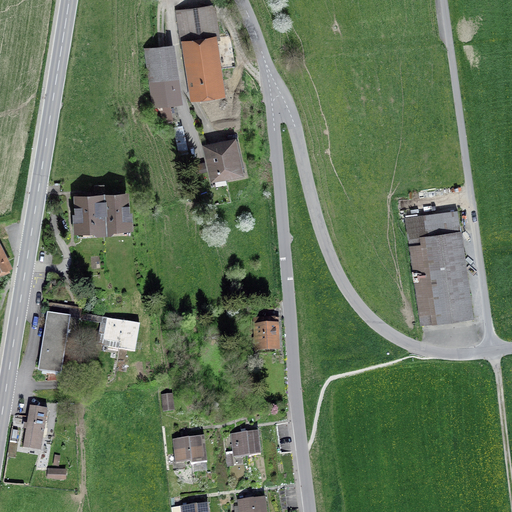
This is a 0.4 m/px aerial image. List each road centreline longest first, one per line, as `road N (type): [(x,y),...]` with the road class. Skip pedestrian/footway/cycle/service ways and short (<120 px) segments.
road 1 (secondary): [(69,0),(0,421)]
road 2 (tertiary): [(309,511),(275,91)]
road 3 (residential): [(494,351),(439,353),(398,341),(370,318),(332,261),(300,142),(275,91)]
road 4 (residential): [(443,0),(494,351)]
road 5 (track): [(494,351),(511,473)]
